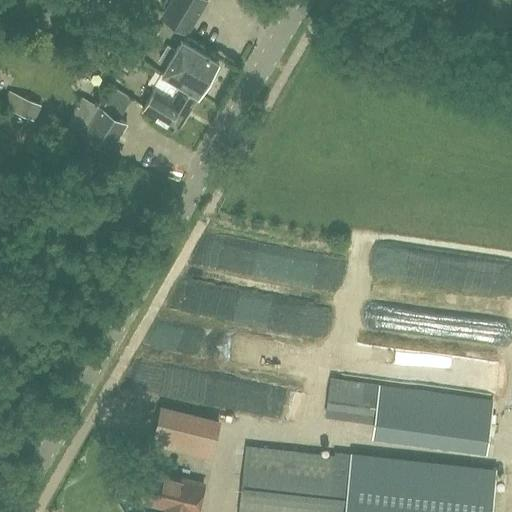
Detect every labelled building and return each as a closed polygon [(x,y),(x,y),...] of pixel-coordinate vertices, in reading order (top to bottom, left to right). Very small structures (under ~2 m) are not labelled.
[(187,34),(193,25),(209,1),(207,0),(175,0),(164,19),(187,34)] [(162,74),(198,95),(218,62),(183,41),(176,51),(168,46),(160,59),(168,64),(162,74)] [(198,95),(162,74),(153,89),(154,89),(141,109),(175,130),(197,95),(198,96),(198,95)] [(77,115),(88,97),(71,87),(60,105),(77,115)] [(125,123),(100,107),(81,136),(106,152),(125,123)] [(315,299),(305,305),(323,336),(334,330),(315,299)] [(323,396),(323,410),(366,410),(366,396),(323,396)] [(457,409),(457,407),(388,402),(386,417),(406,419),(406,428),(419,429),(418,447),(467,451),(471,410),(457,409)] [(162,408),(154,440),(212,455),(220,423),(162,408)] [(247,448),(239,511),(346,511),(353,454),(335,452),(334,458),(247,448)] [(197,511),(204,484),(147,469),(139,500),(158,505),(158,503),(165,505),(163,511),(197,511)]
